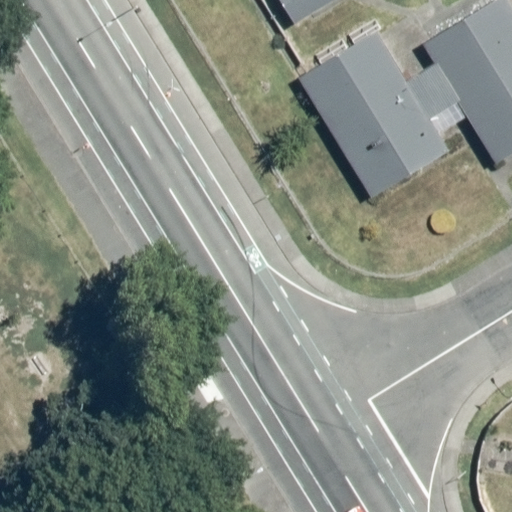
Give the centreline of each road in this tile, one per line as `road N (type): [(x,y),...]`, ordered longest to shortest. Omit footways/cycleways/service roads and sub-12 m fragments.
road 1 (secondary): [(324,437),(55,0)]
road 2 (residential): [(511,319),(324,437)]
